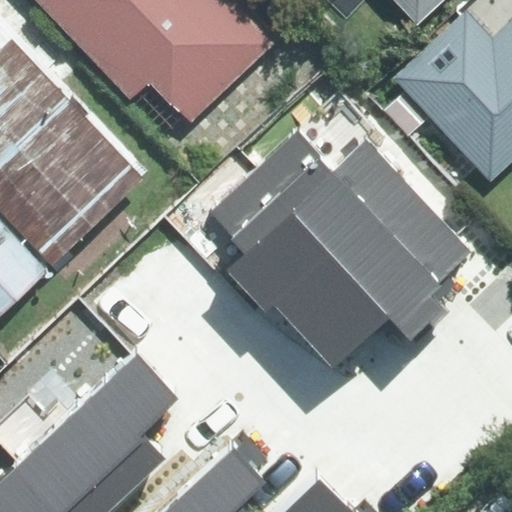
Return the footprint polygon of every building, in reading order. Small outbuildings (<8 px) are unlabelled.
[(36,0),(130,95),(147,78),(192,123),(277,41),(237,0),(36,0)] [(393,0),(418,26),(444,0),(393,0)] [(466,12),(396,78),(493,179),(511,160),(511,21),(493,40),(466,12)] [(0,207),(53,262),(146,174),(0,22),(0,207)] [(392,316),(410,336),(440,308),(426,293),(472,251),(365,135),(334,164),(298,126),(254,167),(392,316)] [(254,167),(207,209),(246,252),(227,270),(266,312),(274,304),(334,369),(392,316),(254,167)] [(0,313),(45,271),(0,223),(0,313)] [(136,354),(20,463),(66,511),(107,511),(164,459),(140,434),(178,398),(136,354)] [(242,511),(238,508),(266,481),(233,447),(163,511),(242,511)] [(66,511),(20,463),(0,481),(0,511),(66,511)] [(376,511),(365,500),(352,511),(351,511),(320,480),(286,511),(376,511)]
